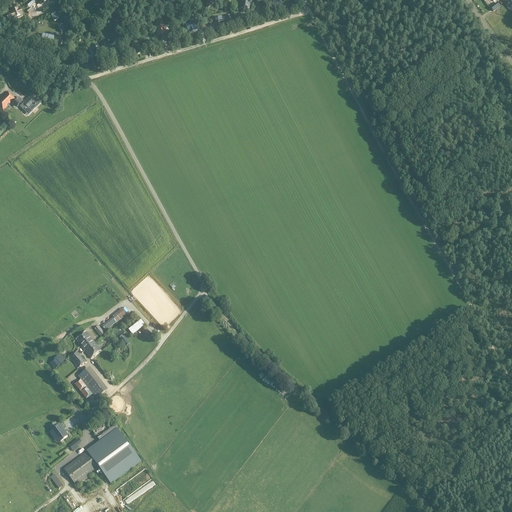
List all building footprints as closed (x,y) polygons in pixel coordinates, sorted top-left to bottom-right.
[(96,11),(106,7),(103,0),(99,0),(93,3),(96,11)] [(214,0),(206,0),(203,2),(208,8),(216,2),(214,0)] [(249,10),(249,9),(250,1),(241,0),(241,9),(249,10)] [(281,0),(273,0),(271,5),(282,9),(285,1),(281,0)] [(511,0),(503,0),(502,1),(510,12),(511,11),(511,12),(511,0)] [(497,3),(490,8),(493,12),(500,7),(497,3)] [(8,20),(14,17),(20,15),(18,9),(11,11),(12,13),(6,15),(8,20)] [(63,19),(67,26),(72,22),(68,16),(63,19)] [(220,18),(214,19),(216,29),(223,28),(223,25),(224,25),(223,21),(222,21),(222,18),(220,18)] [(184,24),(186,28),(187,31),(188,30),(190,33),(197,31),(194,25),(192,21),(184,24)] [(160,35),(165,34),(164,25),(156,27),(157,32),(159,31),(160,35)] [(48,43),(53,44),(53,43),(52,43),(53,36),(50,35),(50,36),(47,35),(44,35),(42,40),(45,41),(49,42),(49,43),(48,43)] [(118,37),(108,39),(109,46),(110,45),(110,46),(116,45),(116,44),(119,43),(118,37)] [(139,42),(130,46),(132,53),(135,52),(137,55),(144,52),(142,47),(141,48),(139,42)] [(95,55),(100,53),(98,45),(92,48),(95,55)] [(98,57),(90,61),(94,70),(98,68),(97,67),(102,65),(98,57)] [(8,92),(0,100),(0,106),(3,110),(15,99),(13,96),(12,97),(10,95),(11,94),(8,92)] [(27,107),(32,112),(41,103),(33,95),(23,104),(24,104),(21,107),(23,110),(27,107)] [(106,331),(127,314),(122,309),(113,317),(102,326),(106,331)] [(133,335),(145,325),(141,321),(129,330),(133,335)] [(105,334),(98,326),(95,329),(101,337),(105,334)] [(91,358),(101,351),(87,334),(77,341),(91,358)] [(86,363),(77,352),(70,358),(73,362),(74,362),(75,364),(78,369),(86,363)] [(62,356),(55,361),(59,366),(65,361),(62,356)] [(90,368),(79,377),(96,398),(107,389),(90,368)] [(63,421),(74,438),(84,431),(73,415),(63,421)] [(69,437),(61,425),(59,426),(56,422),(49,427),(52,431),(50,433),(58,444),(69,437)] [(64,469),(77,486),(100,469),(111,483),(141,461),(118,429),(64,469)] [(78,448),(74,442),(69,446),(74,451),(78,448)] [(50,476),(58,488),(62,485),(55,473),(50,476)]
